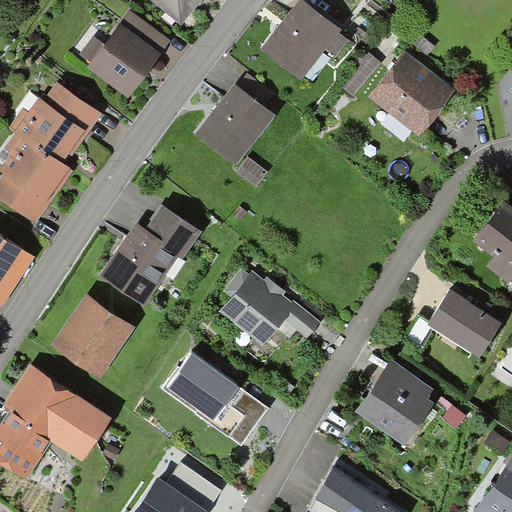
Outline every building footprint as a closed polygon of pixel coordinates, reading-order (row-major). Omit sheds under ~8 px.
[(155,0),(178,19),(193,0),(155,0)] [(333,29),(299,2),(264,48),(298,75),(320,47),(332,56),(345,39),(333,30),(333,29)] [(143,48),(153,34),(129,16),(119,30),(118,30),(91,65),(125,90),(152,55),(143,48)] [(415,35),(408,43),(424,55),(431,47),(415,35)] [(338,84),(351,94),(376,63),(364,52),(338,84)] [(402,58),(373,95),(416,129),(445,92),(402,58)] [(55,159),(91,109),(58,86),(45,104),(40,100),(17,133),(62,166),(63,165),(55,159)] [(268,114),(261,109),(234,87),(198,134),(232,160),(268,114)] [(0,198),(26,217),(62,166),(17,133),(16,134),(24,140),(1,171),(6,175),(0,184),(0,198)] [(235,172),(253,186),(264,173),(246,158),(235,172)] [(511,213),(500,205),(474,238),(511,267),(511,213)] [(145,232),(137,227),(103,276),(139,300),(172,252),(178,256),(196,230),(162,207),(145,232)] [(232,215),(238,220),(244,213),(237,208),(232,215)] [(0,285),(18,258),(22,251),(2,238),(0,236),(0,285)] [(291,303),(288,306),(248,275),(246,277),(239,271),(224,291),(231,296),(221,309),(234,320),(232,322),(246,333),(248,330),(261,341),(280,317),(304,336),(315,322),(291,303)] [(477,354),(497,323),(447,290),(428,321),(416,313),(399,339),(418,351),(420,347),(417,345),(430,324),(477,354)] [(95,369),(124,327),(86,300),(57,343),(95,369)] [(246,386),(196,352),(169,391),(219,425),(246,386)] [(381,374),(358,407),(403,439),(426,406),(420,402),(429,389),(404,372),(395,384),(381,374)] [(77,455),(102,416),(36,373),(0,428),(0,457),(22,472),(48,434),(77,455)] [(491,433),(484,444),(495,450),(501,440),(491,433)] [(101,454),(112,459),(116,451),(105,445),(101,454)] [(340,511),(398,511),(330,466),(306,508),(311,511),(338,511),(339,511),(340,511)] [(498,511),(511,511),(511,472),(506,468),(482,501),(498,511)] [(202,511),(203,511),(158,480),(136,511),(202,511)]
